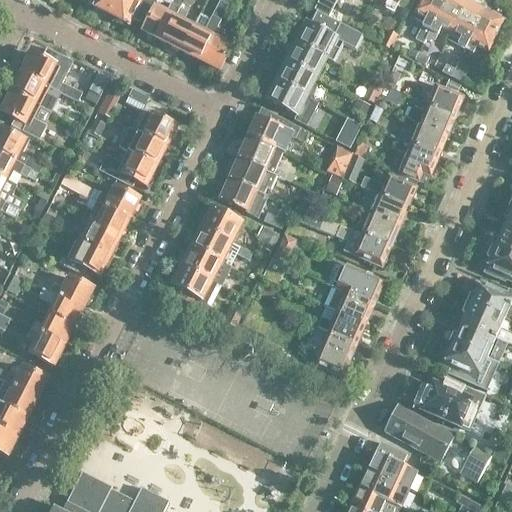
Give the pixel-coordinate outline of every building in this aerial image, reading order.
[(93,0),(90,6),(110,16),(117,0),(93,0)] [(117,0),(110,16),(129,26),(132,19),(134,20),(139,22),(149,3),(144,1),(145,0),(143,0),(117,0)] [(149,3),(139,22),(145,25),(146,26),(143,33),(162,43),(176,17),(179,10),(183,2),(184,0),(174,0),(172,6),(171,5),(167,13),(154,6),(149,3)] [(319,0),(314,11),(329,19),(332,12),(338,0),(319,0)] [(338,0),(332,12),(351,22),(354,17),(350,15),(352,10),(343,5),(345,0),(349,0),(352,1),(352,0),(338,0)] [(387,0),(388,1),(384,10),(394,15),(397,8),(409,14),(416,0),(387,0)] [(423,0),(416,14),(414,13),(411,19),(423,25),(414,41),(423,45),(425,40),(433,26),(446,0),(423,0)] [(460,0),(446,0),(433,26),(425,40),(429,42),(435,42),(441,30),(451,35),(467,4),(460,0)] [(194,27),(181,53),(200,62),(213,37),(217,29),(229,7),(220,2),(210,22),(200,16),(194,27)] [(467,4),(451,35),(461,40),(457,47),(465,51),(469,44),(485,13),(467,4)] [(176,17),(162,43),(181,53),(194,27),(184,21),(188,14),(179,10),(176,17)] [(485,13),(469,44),(465,51),(473,54),(476,48),(489,55),(490,53),(488,52),(503,22),(485,13)] [(355,49),(362,35),(355,32),(348,28),(339,24),(338,23),(331,37),(330,37),(306,25),(302,34),(299,33),(294,42),(297,43),(296,45),(328,61),(332,63),(343,43),(355,49)] [(213,37),(200,62),(219,72),(232,46),(221,41),(225,34),(217,29),(213,37)] [(391,50),(398,37),(388,32),(381,45),(391,50)] [(287,62),(286,64),(318,81),(328,61),(296,45),(292,53),(289,52),(284,61),(287,62)] [(411,55),(416,58),(418,53),(420,51),(415,48),(411,55)] [(42,60),(31,55),(21,74),(50,89),(65,97),(78,104),(83,95),(62,84),(74,62),(48,49),(42,60)] [(416,58),(414,62),(425,68),(429,59),(418,53),(416,58)] [(448,63),(443,74),(451,79),(454,71),(455,71),(457,67),(448,63)] [(277,81),(276,83),(308,100),(318,81),(286,64),(282,72),(279,71),(274,80),(277,81)] [(454,71),(451,79),(459,83),(462,75),(455,71),(454,71)] [(94,111),(110,79),(94,72),(90,81),(97,85),(91,96),(89,95),(84,106),(94,111)] [(21,74),(11,94),(40,108),(46,96),(61,104),(65,97),(50,89),(21,74)] [(387,89),(396,93),(401,80),(393,76),(387,89)] [(308,100),(276,83),(272,92),(269,90),(264,99),(267,100),(266,102),(297,119),(296,119),(298,120),(308,100)] [(370,86),(364,100),(375,105),(382,91),(370,86)] [(455,119),(463,99),(435,87),(426,107),(455,119)] [(132,131),(138,134),(166,149),(176,129),(165,124),(170,113),(153,105),(154,103),(132,91),(126,104),(142,112),(132,131)] [(404,97),(390,91),(385,101),(398,108),(404,97)] [(40,108),(11,94),(1,113),(17,122),(13,129),(31,138),(41,144),(49,129),(33,121),(40,108)] [(368,117),(372,108),(358,101),(353,110),(368,117)] [(103,103),(98,113),(105,117),(110,107),(103,103)] [(416,103),(409,122),(418,126),(418,127),(447,139),(455,119),(426,107),(416,103)] [(262,110),(257,119),(295,135),(293,139),(304,145),(309,134),(262,110)] [(384,113),(377,110),(371,122),(378,126),(384,113)] [(248,139),(282,154),(286,156),(293,139),(295,135),(257,119),(248,139)] [(94,121),(87,133),(99,139),(105,127),(94,121)] [(357,137),(361,128),(350,123),(345,131),(357,137)] [(414,137),(401,131),(397,141),(438,158),(447,139),(418,127),(414,137)] [(1,131),(0,132),(0,154),(40,175),(44,167),(22,156),(31,138),(13,129),(10,136),(1,131)] [(118,149),(128,154),(156,168),(166,149),(138,134),(132,131),(128,129),(118,149)] [(248,139),(238,161),(267,173),(278,178),(292,184),(295,177),(276,169),(282,154),(248,139)] [(432,177),(431,176),(438,158),(397,141),(393,151),(406,156),(398,175),(426,187),(429,178),(431,179),(432,177)] [(361,144),(355,158),(367,163),(373,150),(361,144)] [(77,150),(73,159),(86,166),(90,157),(77,150)] [(343,181),(353,157),(336,150),(325,174),(333,177),(343,181)] [(0,154),(0,178),(7,182),(10,176),(11,177),(13,173),(27,179),(28,177),(37,181),(40,175),(0,154)] [(131,189),(133,184),(145,190),(156,168),(128,154),(122,164),(106,156),(98,172),(131,189)] [(267,190),(271,191),(278,178),(267,173),(238,161),(229,182),(264,197),(267,190)] [(346,175),(343,181),(349,184),(353,178),(346,175)] [(111,190),(106,200),(100,196),(100,195),(65,176),(61,186),(80,196),(131,222),(141,201),(114,187),(112,191),(111,190)] [(343,182),(343,181),(333,177),(326,193),(336,198),(343,182)] [(416,189),(387,177),(382,189),(368,183),(364,191),(366,192),(407,210),(416,189)] [(0,178),(0,202),(21,213),(25,206),(16,201),(9,197),(2,193),(7,182),(0,178)] [(248,216),(257,220),(266,198),(264,197),(229,182),(220,203),(248,215),(248,216)] [(36,196),(47,202),(50,196),(39,190),(36,196)] [(311,211),(318,196),(309,191),(302,206),(311,211)] [(358,211),(364,214),(370,216),(399,229),(407,210),(366,192),(358,211)] [(91,212),(97,216),(92,226),(121,241),(131,222),(80,196),(76,204),(92,212),(91,212)] [(336,203),(324,197),(319,206),(331,213),(336,203)] [(21,213),(0,202),(0,212),(8,217),(9,216),(17,221),(21,213)] [(202,227),(201,229),(234,246),(244,226),(211,209),(207,218),(204,217),(200,226),(202,227)] [(352,256),(382,269),(390,249),(361,236),(355,233),(300,209),(296,220),(351,243),(347,252),(352,255),(352,256)] [(511,211),(508,209),(504,218),(506,222),(503,230),(511,234),(511,211)] [(46,214),(41,223),(54,230),(59,221),(46,214)] [(399,229),(370,216),(364,214),(355,233),(361,236),(390,249),(399,229)] [(275,228),(285,233),(290,222),(280,217),(275,228)] [(41,223),(38,230),(50,237),(54,230),(41,223)] [(92,226),(89,225),(84,235),(81,233),(76,242),(111,260),(121,241),(92,226)] [(194,236),(190,245),(192,247),(191,248),(224,265),(234,246),(201,229),(197,238),(194,236)] [(271,255),(281,238),(263,229),(259,238),(267,242),(262,250),(271,255)] [(489,251),(511,260),(511,234),(503,230),(498,239),(494,240),(489,251)] [(286,237),(274,261),(288,268),(293,271),(305,247),(286,237)] [(32,242),(28,249),(39,255),(42,248),(32,242)] [(111,260),(76,242),(67,260),(57,255),(53,263),(90,282),(94,275),(101,279),(111,260)] [(187,257),(185,255),(180,264),(182,266),(181,267),(221,287),(231,268),(224,265),(191,248),(187,257)] [(255,257),(239,249),(235,256),(251,264),(255,257)] [(486,270),(484,275),(504,284),(506,279),(511,281),(511,260),(489,251),(486,258),(489,262),(485,270),(486,270)] [(268,273),(282,280),(288,268),(274,261),(268,273)] [(331,289),(345,295),(373,307),(382,287),(363,278),(366,271),(345,262),(342,272),(332,268),(323,285),(331,289)] [(177,276),(175,275),(170,284),(172,285),(171,287),(183,293),(180,299),(193,306),(196,300),(204,304),(202,307),(211,311),(223,288),(221,287),(181,267),(177,276)] [(14,276),(43,290),(57,298),(83,311),(93,292),(67,278),(61,290),(18,268),(14,276)] [(14,276),(6,292),(16,298),(24,281),(14,276)] [(474,295),(470,296),(466,304),(504,321),(511,324),(511,321),(511,294),(509,293),(507,298),(480,285),(479,287),(478,287),(474,295)] [(323,308),(336,314),(365,326),(373,307),(345,295),(331,289),(323,308)] [(47,317),(73,330),(83,311),(57,298),(43,290),(38,299),(53,306),(47,317)] [(255,299),(266,305),(271,295),(260,290),(255,299)] [(252,295),(243,291),(240,297),(249,301),(252,295)] [(0,304),(0,315),(4,318),(9,308),(0,304)] [(466,304),(462,314),(464,317),(460,326),(495,341),(511,348),(511,336),(509,335),(499,330),(504,321),(466,304)] [(223,322),(236,328),(241,317),(228,310),(223,322)] [(336,314),(328,333),(356,346),(365,326),(336,314)] [(42,327),(35,323),(31,332),(63,349),(73,330),(47,317),(42,327)] [(236,328),(249,335),(255,324),(242,317),(236,328)] [(452,335),(448,344),(486,361),(495,341),(460,326),(456,335),(452,335)] [(44,371),(47,365),(47,364),(54,368),(63,349),(31,332),(26,340),(34,344),(25,361),(44,371)] [(328,333),(319,354),(325,356),(322,365),(337,372),(341,363),(348,366),(356,346),(328,333)] [(444,353),(447,357),(445,360),(448,362),(446,368),(478,382),(478,381),(479,381),(487,385),(500,391),(504,383),(491,377),(491,376),(483,372),(482,373),(481,372),(486,361),(448,344),(444,353)] [(282,355),(297,363),(302,354),(286,346),(282,355)] [(0,371),(0,381),(4,384),(11,387),(37,401),(46,381),(21,368),(15,379),(8,376),(0,371)] [(444,392),(433,387),(429,397),(424,397),(420,407),(423,410),(422,413),(468,433),(476,414),(478,415),(485,397),(449,381),(444,392)] [(0,391),(0,405),(2,406),(27,419),(37,401),(11,387),(4,384),(0,391)] [(0,429),(17,438),(27,419),(2,406),(0,405),(0,429)] [(397,407),(384,433),(426,456),(440,463),(454,438),(438,430),(397,407)] [(0,453),(7,457),(17,438),(0,429),(0,453)] [(498,443),(492,456),(504,462),(510,448),(498,443)] [(379,445),(375,454),(402,467),(406,458),(379,445)] [(477,485),(491,460),(473,449),(459,475),(477,485)] [(375,454),(366,473),(389,484),(387,488),(390,489),(391,486),(408,494),(417,474),(402,467),(375,454)] [(389,484),(366,473),(358,491),(380,501),(379,503),(383,505),(384,502),(401,510),(408,494),(391,486),(390,489),(387,488),(389,484)] [(82,474),(66,504),(67,504),(82,511),(164,511),(169,504),(141,489),(134,503),(111,491),(112,489),(82,474)] [(0,481),(0,491),(3,493),(10,480),(3,476),(0,481)] [(499,496),(507,500),(511,491),(511,487),(505,484),(499,496)] [(380,501),(358,491),(350,508),(358,511),(398,511),(400,510),(384,502),(383,505),(379,503),(380,501)] [(492,507),(501,511),(507,500),(499,496),(492,507)] [(465,511),(483,511),(484,511),(463,500),(459,506),(466,510),(465,511)]
